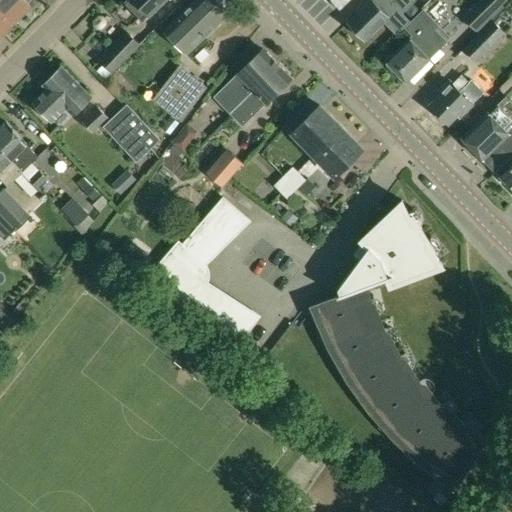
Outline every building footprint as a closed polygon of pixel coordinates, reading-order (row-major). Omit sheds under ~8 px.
[(0,0),(0,8),(14,23),(23,13),(21,9),(29,0),(0,0)] [(124,0),(124,1),(144,22),(166,0),(124,0)] [(181,13),(172,23),(194,45),(204,36),(205,37),(230,12),(218,0),(193,0),(181,12),(181,13)] [(397,7),(396,6),(402,0),(364,0),(356,9),(358,11),(349,21),(366,38),(383,21),(397,7)] [(413,14),(418,0),(406,0),(403,9),(413,14)] [(480,0),(463,18),(475,31),(505,0),(480,0)] [(0,29),(4,32),(14,23),(0,8),(0,29)] [(412,36),(388,62),(407,81),(431,57),(430,56),(441,46),(446,41),(435,30),(439,25),(422,8),(410,20),(403,27),(412,36)] [(97,17),(92,22),(92,28),(94,29),(96,31),(102,31),(107,25),(106,20),(104,18),(102,17),(97,17)] [(492,19),(462,48),(476,62),(505,32),(492,19)] [(105,63),(97,71),(105,79),(113,72),(127,56),(128,56),(139,43),(127,31),(99,58),(105,63)] [(237,74),(214,96),(230,112),(254,89),(250,85),(275,60),(263,48),(237,73),(237,74)] [(254,89),(230,112),(242,125),(265,102),(265,103),(291,77),(275,60),(250,85),(254,89)] [(179,65),(153,99),(180,121),(207,86),(179,65)] [(46,89),(33,103),(52,121),(66,107),(74,114),(91,97),(83,89),(84,89),(61,66),(42,85),(46,89)] [(442,92),(431,103),(449,122),(458,113),(460,116),(472,104),(472,103),(483,91),(471,79),(468,81),(461,74),(452,84),(448,81),(440,90),(442,92)] [(489,111),(462,138),(489,165),(504,150),(510,157),(511,154),(511,91),(508,96),(507,95),(490,112),(489,111)] [(127,103),(103,126),(137,161),(157,142),(161,139),(160,138),(127,103)] [(291,132),(313,155),(342,126),(320,104),(291,132)] [(97,106),(82,121),(92,132),(109,116),(97,106)] [(4,121),(0,124),(0,147),(23,170),(38,155),(27,145),(28,145),(4,121)] [(171,143),(170,144),(171,145),(172,143),(182,150),(196,130),(186,123),(171,143)] [(342,126),(313,155),(335,177),(363,148),(342,126)] [(0,147),(0,176),(9,185),(23,170),(0,147)] [(227,151),(208,173),(222,186),(242,164),(227,151)] [(511,164),(500,176),(511,187),(511,164)] [(293,165),(274,185),(280,191),(298,171),(293,165)] [(39,168),(28,178),(37,188),(38,188),(47,179),(48,177),(39,168)] [(298,171),(280,191),(287,198),(298,187),(306,179),(298,171)] [(83,177),(77,182),(92,198),(98,193),(83,177)] [(306,179),(298,187),(306,195),(316,185),(308,177),(306,179)] [(3,187),(0,190),(0,209),(17,227),(30,214),(3,187)] [(224,197),(215,207),(240,228),(249,219),(224,197)] [(72,198),(61,208),(79,225),(89,215),(72,198)] [(320,309),(335,344),(353,376),(375,406),(399,434),(427,459),(446,473),(450,477),(442,487),(433,499),(441,504),(454,486),(458,481),(464,472),(486,439),(485,438),(478,432),(477,433),(473,433),(453,412),(452,413),(448,413),(430,390),(430,391),(425,390),(410,366),(409,367),(405,365),(393,340),(391,340),(387,339),(378,312),(377,312),(373,310),(368,290),(366,285),(388,280),(390,284),(443,264),(427,245),(428,240),(429,240),(419,223),(418,223),(413,222),(402,200),(361,239),(368,246),(338,287),(340,292),(338,293),(339,295),(343,300),(320,309)] [(215,207),(208,216),(231,236),(240,228),(215,207)] [(0,233),(5,238),(15,228),(16,228),(17,227),(0,209),(0,233)] [(288,212),(283,219),(291,225),(297,219),(288,212)] [(208,216),(200,225),(222,245),(231,236),(208,216)] [(200,225),(192,234),(214,253),(222,245),(200,225)] [(56,264),(70,250),(54,234),(40,247),(56,264)] [(192,234),(184,244),(205,262),(214,253),(192,234)] [(180,240),(172,250),(196,271),(205,262),(184,244),(180,240)] [(125,252),(140,263),(148,254),(132,242),(125,252)] [(172,250),(147,278),(176,303),(196,277),(196,276),(195,271),(196,271),(172,250)] [(196,277),(176,303),(185,311),(188,307),(207,283),(196,277)] [(207,283),(188,307),(199,315),(216,290),(207,283)] [(216,290),(199,315),(208,322),(227,296),(216,290)] [(227,296),(208,322),(218,329),(237,303),(227,296)] [(0,303),(0,315),(12,326),(29,303),(23,299),(11,314),(0,303)] [(237,303),(218,329),(228,336),(247,310),(237,303)] [(247,310),(228,336),(238,343),(259,317),(247,310)]
